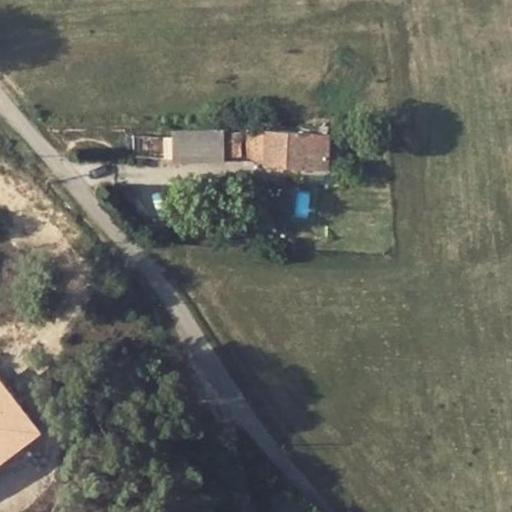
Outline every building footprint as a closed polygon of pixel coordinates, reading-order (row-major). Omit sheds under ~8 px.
[(167,122),(167,155),(204,156),(206,122),(167,122)] [(224,155),(224,122),(206,122),(204,156),(224,156),(224,155)] [(224,122),(224,155),(244,155),(245,123),(224,122)] [(267,159),(268,128),(251,127),(251,155),(267,159)] [(268,128),(267,159),(267,163),(330,167),(332,131),(268,128)] [(18,431),(32,420),(0,377),(0,462),(27,442),(18,431)] [(18,431),(27,442),(42,431),(32,420),(18,431)]
